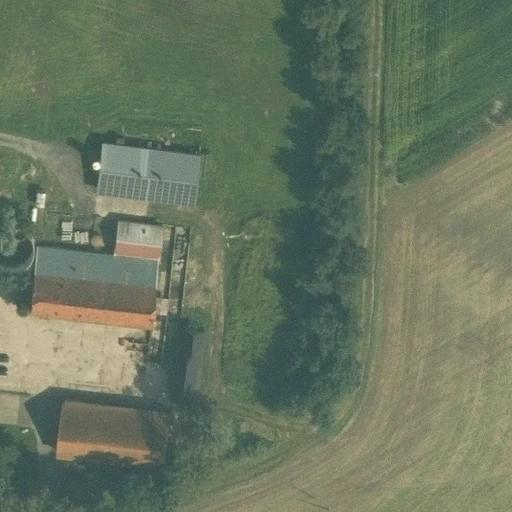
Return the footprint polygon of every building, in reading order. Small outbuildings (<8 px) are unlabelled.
[(198,154),(102,142),(97,189),(192,201),(198,154)] [(114,255),(36,246),(29,309),(150,323),(161,225),(118,220),(114,255)] [(0,262),(8,262),(6,238),(0,238),(0,262)] [(204,329),(178,326),(171,394),(196,397),(204,329)] [(170,411),(63,399),(56,452),(164,464),(170,411)]
